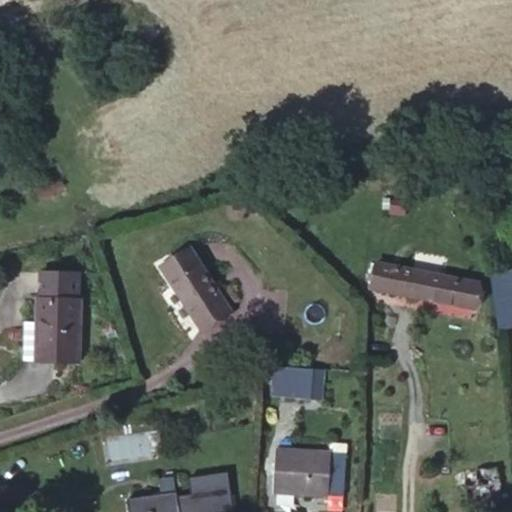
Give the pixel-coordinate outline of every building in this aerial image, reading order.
[(47,164),(28,177),(41,198),(61,185),(47,164)] [(192,248),(163,266),(202,328),(230,310),(192,248)] [(478,284),(376,264),(372,287),(474,308),(478,284)] [(511,286),(511,274),(489,273),(491,290),(511,286)] [(42,274),(41,300),(78,301),(79,275),(42,274)] [(511,286),(491,290),(497,330),(511,327),(511,286)] [(38,300),(37,322),(41,322),(40,360),(79,362),(80,301),(78,301),(41,300),(38,300)] [(41,322),(37,322),(25,322),(25,361),(40,360),(41,322)] [(312,374),(277,372),(275,395),(311,398),(312,374)] [(321,399),(324,375),(312,374),(311,398),(321,399)] [(346,454),(276,449),(273,492),(343,497),(346,454)] [(466,472),(468,495),(468,505),(499,503),(497,470),(466,472)] [(191,495),(177,498),(179,511),(233,511),(228,473),(189,478),(191,495)] [(164,494),(176,492),(174,479),(161,481),(164,494)] [(179,511),(177,498),(176,492),(164,494),(129,499),(130,511),(179,511)] [(468,505),(468,495),(460,496),(461,506),(468,505)]
